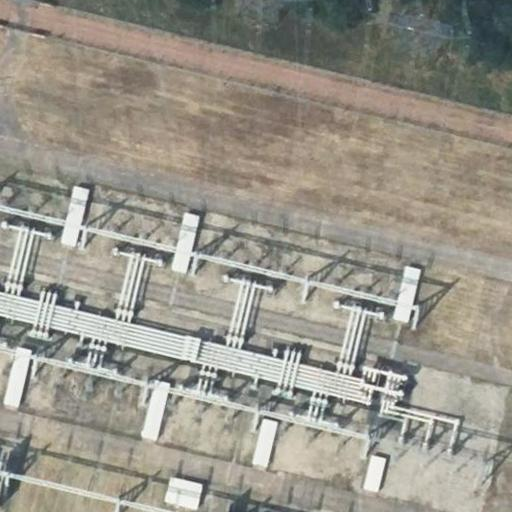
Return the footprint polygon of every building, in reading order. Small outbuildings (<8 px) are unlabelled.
[(91,191),(77,188),(64,243),(77,246),(91,191)] [(199,218),(185,214),(172,268),(186,272),(199,218)] [(420,271),(407,268),(393,320),(404,322),(407,323),(420,271)] [(33,351),(19,348),(6,403),(19,407),(33,351)] [(170,385),(156,382),(143,437),(156,441),(170,385)] [(278,423),(264,420),(254,465),(267,468),(278,423)] [(202,486),(172,479),(166,502),(194,509),(197,510),(202,486)]
